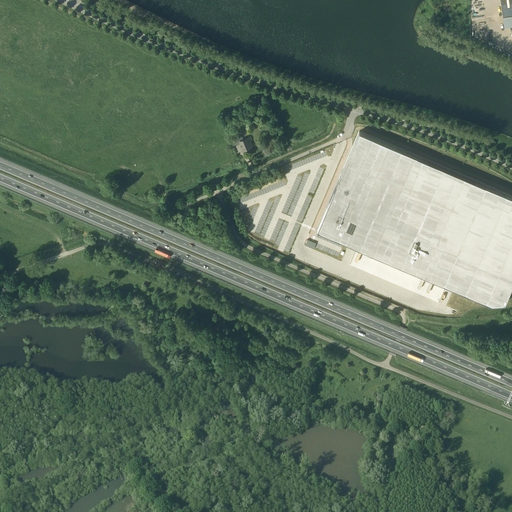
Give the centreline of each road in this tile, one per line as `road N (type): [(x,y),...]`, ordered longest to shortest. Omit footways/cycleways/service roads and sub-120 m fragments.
road 1 (motorway): [(0,180),(511,396)]
road 2 (motorway): [(511,382),(0,166)]
road 3 (unclassified): [(352,106),(255,78),(57,0)]
road 4 (unclassified): [(384,365),(108,244)]
road 5 (unclassified): [(384,365),(403,315),(243,244),(220,190)]
road 6 (unclassified): [(511,168),(352,106)]
road 7 (unclassified): [(220,190),(343,136),(352,106)]
road 8 (unclassified): [(511,417),(384,365)]
